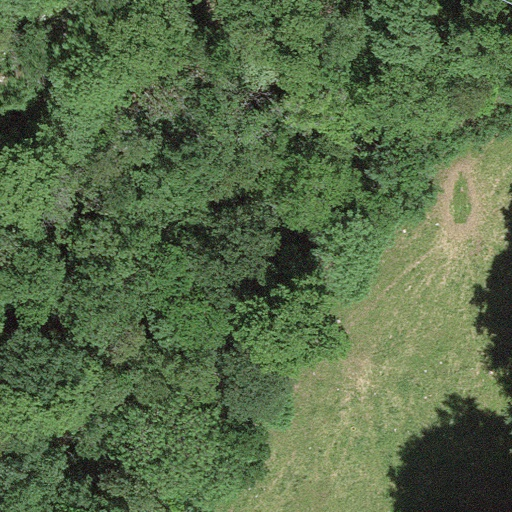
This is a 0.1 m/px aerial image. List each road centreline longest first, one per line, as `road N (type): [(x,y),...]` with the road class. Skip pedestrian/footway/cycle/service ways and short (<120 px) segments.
road 1 (track): [(21,511),(177,195),(327,0)]
road 2 (track): [(93,511),(166,406),(396,159)]
